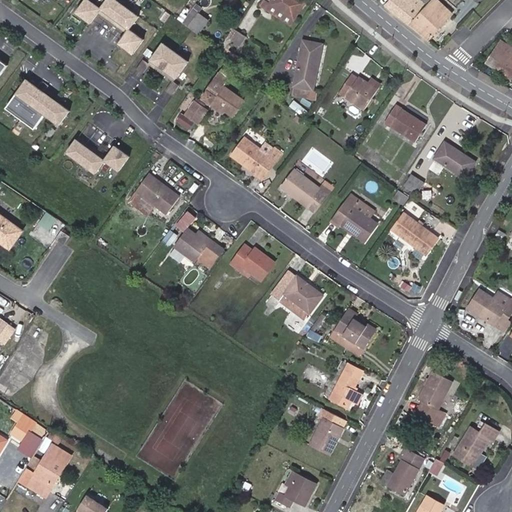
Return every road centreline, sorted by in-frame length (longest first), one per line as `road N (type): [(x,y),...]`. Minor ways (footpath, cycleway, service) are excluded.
road 1 (residential): [(237,191),(0,9)]
road 2 (residential): [(123,460),(60,421),(46,396),(76,344),(68,323),(0,280)]
road 3 (residential): [(237,191),(429,326)]
road 4 (residential): [(334,511),(429,326)]
road 5 (residential): [(429,326),(511,173)]
